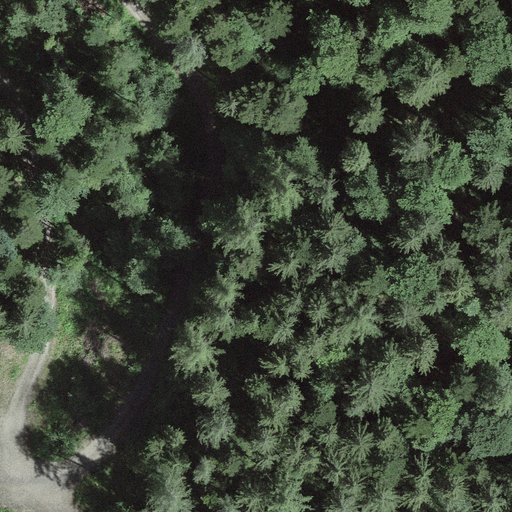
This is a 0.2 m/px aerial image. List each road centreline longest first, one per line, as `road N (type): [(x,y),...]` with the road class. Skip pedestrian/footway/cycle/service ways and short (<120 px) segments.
road 1 (track): [(43,475),(87,458),(126,411),(208,198),(217,130),(198,86),(127,0)]
road 2 (track): [(0,68),(32,142),(48,229),(45,325),(13,450),(16,465),(43,475),(64,511)]
